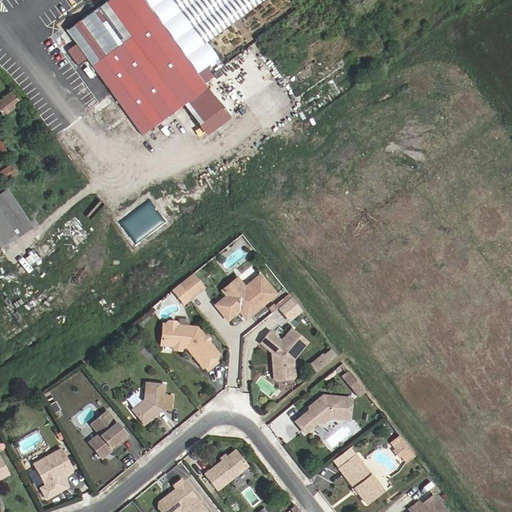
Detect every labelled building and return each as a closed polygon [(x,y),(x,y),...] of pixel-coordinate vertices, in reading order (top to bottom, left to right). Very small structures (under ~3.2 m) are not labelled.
[(107,0),(105,1),(130,36),(156,17),(144,0),(107,0)] [(264,0),(144,0),(156,17),(196,73),(216,59),(204,43),(264,0)] [(196,73),(156,17),(130,36),(105,1),(94,10),(78,21),(18,64),(93,170),(186,102),(207,88),(196,73)] [(78,21),(94,10),(88,1),(73,12),(78,21)] [(229,119),(207,88),(186,102),(209,134),(229,119)] [(21,102),(12,91),(0,99),(0,113),(2,116),(21,102)] [(8,151),(0,139),(0,166),(5,163),(0,157),(8,151)] [(10,164),(0,171),(0,176),(5,182),(17,174),(10,164)] [(0,246),(1,248),(32,229),(7,190),(0,194),(0,246)] [(204,290),(193,276),(177,289),(188,303),(204,290)] [(242,291),(236,291),(225,300),(237,315),(241,311),(248,320),(274,299),(260,282),(254,287),(253,285),(243,292),(242,291)] [(182,308),(188,303),(177,289),(171,294),(182,308)] [(276,304),(288,321),(302,310),(290,294),(276,304)] [(237,315),(244,324),(248,320),(241,311),(237,315)] [(162,325),(159,325),(157,346),(170,347),(170,345),(178,345),(178,348),(183,348),(198,369),(199,368),(203,373),(214,364),(211,360),(215,356),(205,344),(205,341),(203,338),(201,338),(194,329),(174,327),(172,323),(165,323),(162,325)] [(288,333),(279,346),(267,337),(258,348),(270,357),(276,362),(274,365),(274,371),(272,373),(273,383),(275,384),(292,383),(294,379),(291,363),(304,345),(288,333)] [(323,369),(327,366),(322,359),(318,363),(323,369)] [(318,363),(309,369),(315,376),(323,369),(318,363)] [(346,387),(352,382),(347,376),(341,381),(346,387)] [(353,396),(359,391),(352,382),(346,387),(353,396)] [(146,386),(144,403),(131,413),(143,428),(162,413),(171,414),(172,399),(164,398),(164,387),(146,386)] [(353,396),(357,402),(364,396),(359,391),(353,396)] [(309,410),(309,415),(296,425),(305,437),(312,431),(310,428),(316,424),(318,427),(325,426),(330,422),(349,423),(351,402),(323,399),(319,403),(321,406),(318,408),(313,408),(309,410)] [(99,437),(99,443),(91,449),(101,461),(114,451),(114,448),(119,444),(120,445),(127,440),(106,415),(90,427),(99,437)] [(413,458),(399,441),(398,440),(390,446),(393,450),(394,450),(397,450),(400,447),(405,454),(402,456),(401,460),(405,464),(413,458)] [(394,454),(398,459),(401,460),(402,456),(405,454),(400,447),(397,450),(394,450),(394,454)] [(72,473),(61,450),(32,465),(43,487),(53,482),(52,479),(57,476),(58,480),(72,473)] [(251,468),(238,452),(229,460),(224,464),(207,478),(220,494),(251,468)] [(383,494),(355,458),(339,471),(354,491),(358,495),(367,506),(383,494)] [(0,461),(0,481),(9,476),(0,461)] [(172,502),(170,500),(162,507),(161,511),(207,511),(205,508),(205,506),(203,503),(201,503),(184,483),(176,489),(179,492),(173,497),(175,500),(172,502)] [(441,511),(433,500),(423,508),(419,503),(409,511),(441,511)]
